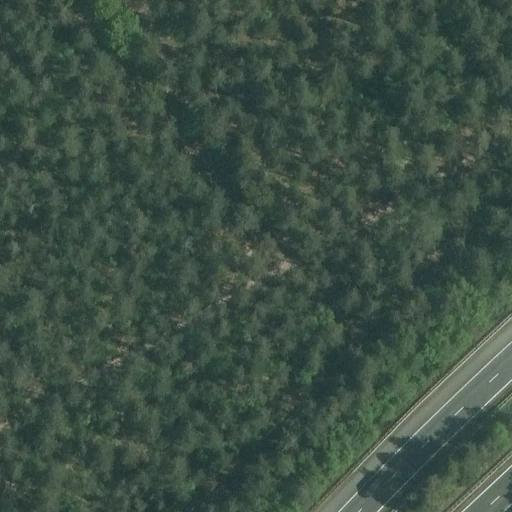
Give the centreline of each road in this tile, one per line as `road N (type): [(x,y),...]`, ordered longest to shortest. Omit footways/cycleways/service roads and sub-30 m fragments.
road 1 (track): [(0,430),(511,138)]
road 2 (track): [(286,267),(63,0)]
road 3 (motorway): [(511,350),(349,511)]
